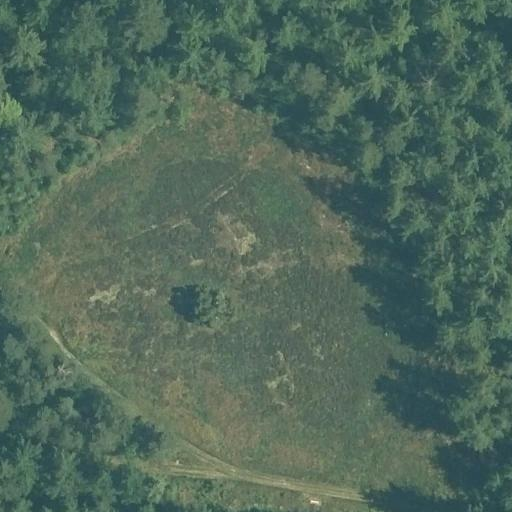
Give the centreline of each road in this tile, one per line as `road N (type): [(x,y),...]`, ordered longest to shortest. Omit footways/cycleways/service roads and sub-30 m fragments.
road 1 (track): [(457,511),(224,481),(0,317)]
road 2 (track): [(224,481),(0,449)]
